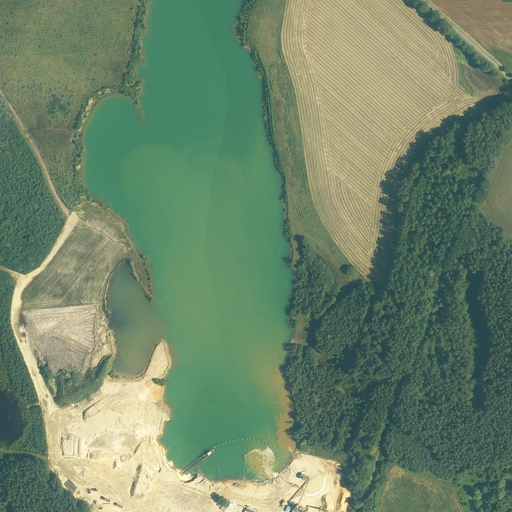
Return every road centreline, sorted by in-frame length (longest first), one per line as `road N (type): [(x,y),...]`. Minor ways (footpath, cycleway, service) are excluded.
road 1 (track): [(511,93),(488,117),(494,137),(465,214),(456,270),(378,447),(459,477),(511,462)]
road 2 (unclassified): [(511,79),(421,0)]
